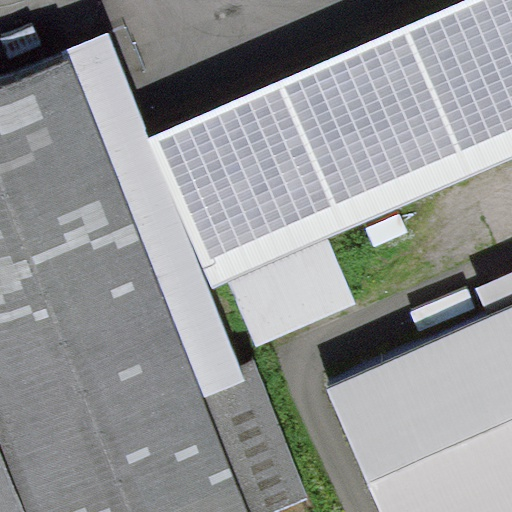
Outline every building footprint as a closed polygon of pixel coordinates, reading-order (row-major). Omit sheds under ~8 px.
[(511,0),(438,0),(155,124),(221,275),(511,147),(511,0)] [(113,30),(71,46),(200,373),(242,357),(113,30)] [(0,511),(20,504),(23,511),(244,511),(307,487),(254,352),(242,357),(200,373),(71,46),(0,73),(0,511)] [(333,235),(242,272),(266,331),(357,294),(333,235)] [(384,511),(511,511),(511,279),(319,363),(384,511)]
